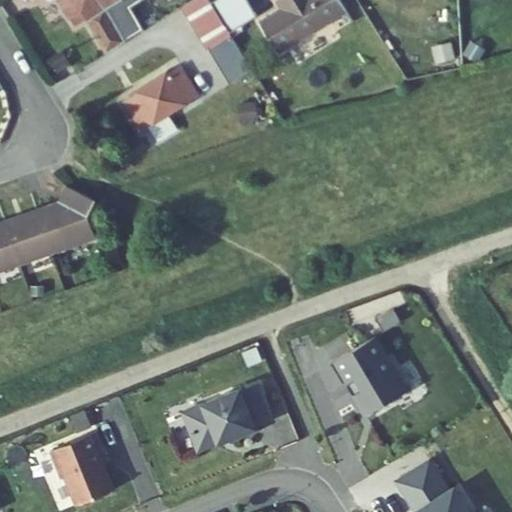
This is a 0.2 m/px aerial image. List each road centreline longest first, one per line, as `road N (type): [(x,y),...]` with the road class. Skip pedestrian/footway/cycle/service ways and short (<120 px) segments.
road 1 (track): [(0,430),(427,269),(457,336),(511,423)]
road 2 (residential): [(197,511),(287,481),(313,489),(331,511)]
